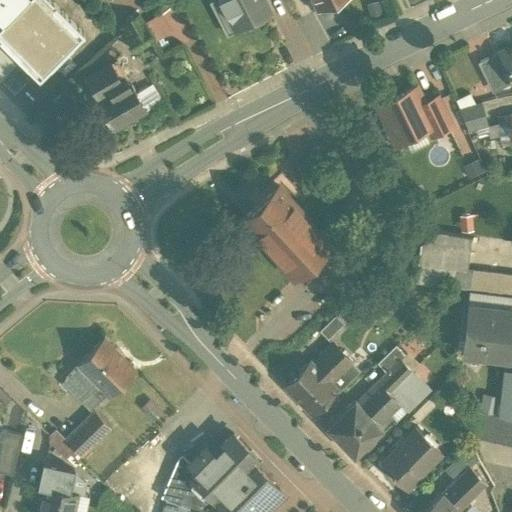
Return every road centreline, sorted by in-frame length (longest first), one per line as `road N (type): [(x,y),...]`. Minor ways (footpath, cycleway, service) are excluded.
road 1 (tertiary): [(493,0),(243,123),(117,199)]
road 2 (tertiary): [(121,259),(361,511)]
